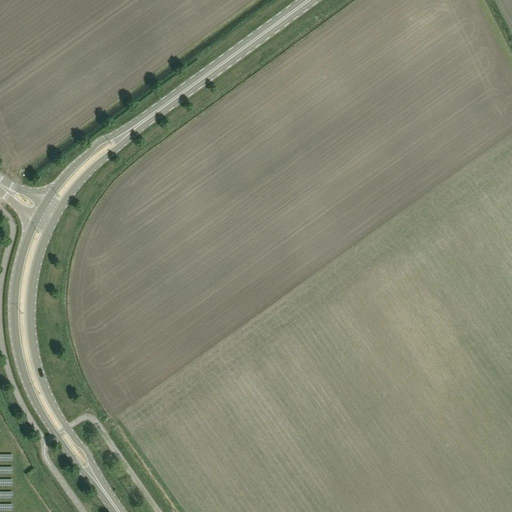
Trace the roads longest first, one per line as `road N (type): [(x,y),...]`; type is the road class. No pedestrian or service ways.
road 1 (secondary): [(40,210),(14,295),(19,359),(43,416),(112,504)]
road 2 (secondary): [(112,504),(45,390),(31,340),(30,290),(55,218)]
road 3 (secondary): [(162,107),(309,0)]
road 4 (secondary): [(162,107),(94,147),(40,210)]
road 5 (secondary): [(55,218),(89,169),(162,107)]
